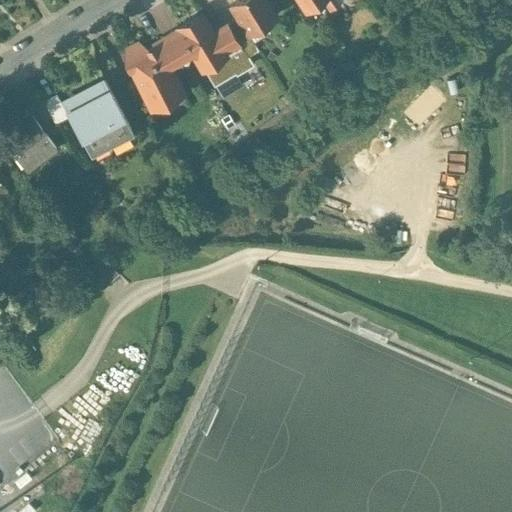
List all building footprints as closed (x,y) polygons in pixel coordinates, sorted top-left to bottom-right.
[(269,0),(229,0),(237,12),(247,29),(276,11),(269,0)] [(179,26),(148,45),(139,39),(124,47),(124,57),(128,66),(134,63),(139,72),(135,74),(151,105),(182,89),(166,59),(190,44),(202,64),(225,50),(222,45),(236,36),(237,35),(227,19),(212,28),(199,8),(176,22),(179,26)] [(247,29),(237,12),(227,19),(237,35),(236,36),(242,45),(253,38),(247,29)] [(104,79),(62,102),(80,134),(81,133),(89,148),(128,126),(129,128),(130,128),(104,79)] [(55,122),(43,101),(30,111),(43,130),(55,122)] [(30,111),(0,132),(0,134),(2,133),(14,150),(12,152),(14,154),(18,151),(28,165),(51,148),(54,151),(55,151),(41,132),(43,130),(30,111)]
